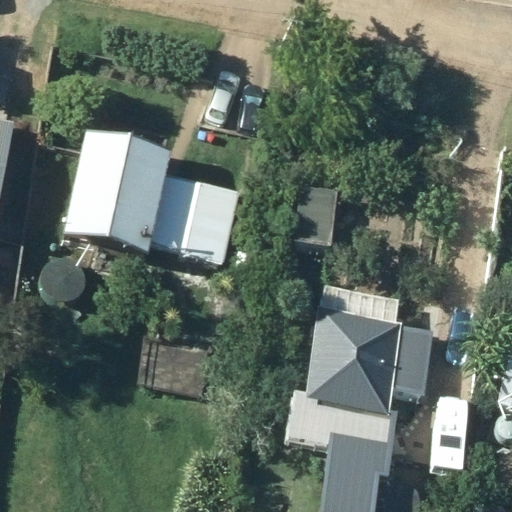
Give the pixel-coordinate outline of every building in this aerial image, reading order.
[(136,239),(218,258),(233,189),(158,171),(164,143),(161,142),(164,128),(121,119),(117,132),(73,122),(48,227),(133,246),(136,239)] [(345,192),(301,187),(295,246),(339,251),(345,192)] [(250,283),(255,253),(231,250),(227,279),(250,283)] [(294,395),(378,411),(384,380),(405,385),(412,348),(424,352),(428,331),(415,328),(415,323),(389,318),(394,295),(315,280),(294,395)] [(511,334),(495,411),(511,414),(511,334)] [(339,511),(346,471),(296,463),(292,485),(271,482),(266,511),(271,511),(339,511)]
